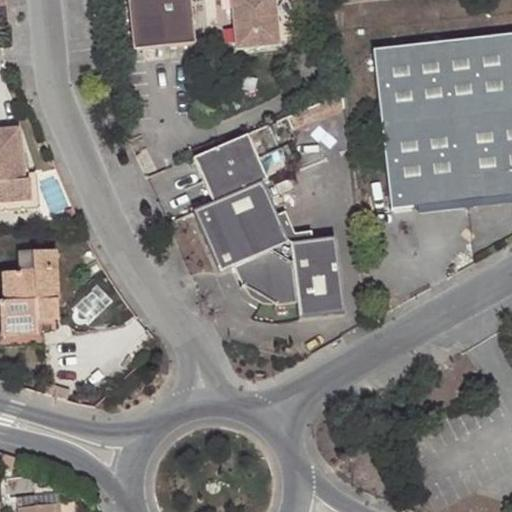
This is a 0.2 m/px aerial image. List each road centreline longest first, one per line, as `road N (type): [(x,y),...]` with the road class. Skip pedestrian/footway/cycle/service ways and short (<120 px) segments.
road 1 (residential): [(49,0),(58,89),(93,186),(195,350)]
road 2 (unclassified): [(511,278),(315,387)]
road 3 (unknown): [(511,215),(363,283)]
road 4 (tertiary): [(147,434),(117,436),(0,403)]
road 5 (tertiary): [(0,435),(47,448),(131,499)]
